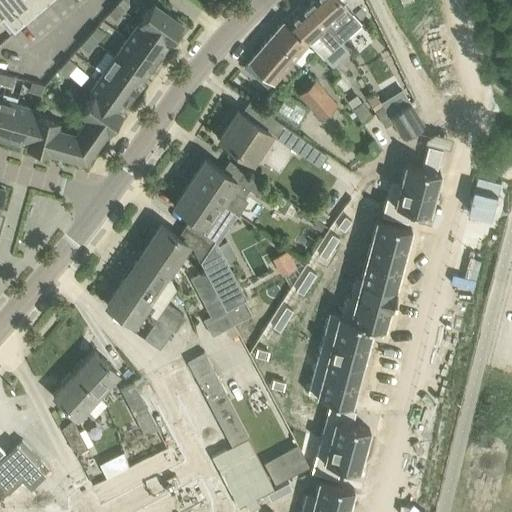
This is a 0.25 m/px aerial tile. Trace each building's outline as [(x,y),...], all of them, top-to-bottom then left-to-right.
[(0,0),(0,20),(3,18),(13,31),(50,0),(0,0)] [(133,0),(132,0),(119,0),(108,13),(116,20),(133,0)] [(313,0),(308,6),(341,41),(352,32),(361,23),(346,7),(340,0),(313,0)] [(139,21),(169,42),(182,23),(153,2),(139,21)] [(308,6),(287,24),(306,41),(323,58),(332,68),(350,51),(341,41),(308,6)] [(125,37),(156,59),(169,42),(139,21),(138,20),(125,37)] [(248,60),(272,80),(305,42),(306,41),(287,24),(283,20),(248,60)] [(97,25),(80,45),(88,51),(105,32),(97,25)] [(113,55),(144,77),(156,59),(125,37),(113,55)] [(100,72),(131,94),(144,77),(113,55),(100,72)] [(69,57),(60,67),(68,74),(76,64),(69,57)] [(0,82),(13,86),(15,76),(0,71),(0,82)] [(93,94),(121,114),(122,112),(120,111),(131,94),(100,72),(88,90),(93,94)] [(359,103),(340,76),(333,81),(362,123),(373,115),(363,100),(359,103)] [(313,112),(331,97),(316,78),(298,94),(313,112)] [(41,94),(44,85),(44,84),(31,80),(29,90),(41,94)] [(79,112),(84,117),(99,127),(100,126),(106,130),(108,131),(121,114),(93,94),(79,112)] [(0,135),(6,138),(16,101),(0,96),(0,135)] [(368,101),(375,112),(383,108),(381,103),(381,104),(376,96),(368,101)] [(16,101),(6,138),(27,143),(26,146),(28,147),(37,114),(39,108),(16,101)] [(401,138),(423,124),(409,101),(405,104),(388,114),(392,122),(401,138)] [(219,138),(236,149),(253,161),(271,133),(297,151),(306,138),(255,104),(248,116),(238,109),(219,138)] [(392,122),(388,114),(383,108),(375,112),(384,127),(392,122)] [(37,114),(28,147),(49,152),(49,150),(51,143),(53,143),(58,126),(59,120),(37,114)] [(100,126),(99,127),(84,117),(74,131),(58,126),(53,143),(51,143),(49,150),(75,157),(75,158),(85,161),(92,152),(91,151),(106,130),(100,126)] [(391,179),(433,191),(435,191),(440,171),(436,170),(442,148),(428,144),(422,166),(405,161),(400,181),(391,179)] [(205,158),(190,181),(234,211),(237,213),(238,214),(248,199),(244,197),(249,189),(257,178),(239,166),(230,159),(229,160),(234,163),(228,173),(205,158)] [(391,179),(381,214),(408,221),(411,207),(429,212),(435,191),(391,179)] [(237,213),(234,211),(190,181),(174,204),(197,219),(190,229),(212,244),(201,261),(204,270),(205,271),(210,280),(225,309),(244,299),(246,298),(217,242),(237,213)] [(345,215),(338,225),(344,230),(351,220),(345,215)] [(376,217),(371,238),(405,247),(411,226),(376,217)] [(161,224),(143,250),(170,269),(188,243),(192,246),(201,261),(212,244),(190,229),(183,239),(161,224)] [(332,233),(326,243),(332,248),(339,237),(332,233)] [(371,238),(365,257),(401,266),(405,247),(371,238)] [(326,243),(319,253),(326,258),(332,248),(326,243)] [(168,273),(170,269),(143,250),(125,276),(152,295),(158,303),(156,306),(159,308),(156,313),(174,324),(175,327),(184,314),(165,301),(173,288),(176,283),(171,276),(172,276),(168,273)] [(356,275),(356,276),(396,287),(396,286),(398,275),(401,266),(365,257),(364,261),(360,276),(356,275)] [(309,269),(302,279),(309,283),(316,273),(309,269)] [(210,280),(205,271),(204,270),(190,278),(210,315),(203,319),(205,323),(212,335),(233,324),(225,309),(210,280)] [(134,322),(141,312),(149,317),(147,319),(155,324),(145,338),(161,348),(175,327),(174,324),(156,313),(159,308),(156,306),(158,303),(152,295),(125,276),(107,304),(134,322)] [(346,293),(346,294),(391,307),(396,287),(356,276),(351,295),(346,293)] [(302,279),(296,289),(303,293),(309,283),(302,279)] [(329,310),(329,311),(384,326),(389,307),(391,308),(391,307),(346,294),(341,314),(329,310)] [(244,299),(225,309),(233,324),(251,314),(244,299)] [(286,305),(279,315),(286,320),(292,310),(286,305)] [(329,311),(323,331),(368,343),(373,324),(384,327),(384,326),(329,311)] [(279,315),(273,326),(280,330),(286,320),(279,315)] [(323,331),(318,351),(362,362),(365,351),(368,343),(323,331)] [(257,347),(255,355),(267,358),(269,350),(257,347)] [(81,359),(73,368),(75,370),(73,372),(98,394),(118,373),(108,363),(94,350),(83,361),(81,359)] [(231,445),(235,443),(248,436),(204,351),(187,360),(231,445)] [(318,351),(313,371),(357,382),(362,362),(318,351)] [(313,371),(307,391),(351,403),(355,390),(357,382),(313,371)] [(63,382),(53,394),(77,416),(85,408),(95,417),(107,404),(97,395),(98,394),(73,372),(71,374),(69,372),(61,380),(63,382)] [(273,378),(271,386),(283,389),(285,382),(273,378)] [(144,434),(148,432),(157,427),(156,424),(142,398),(132,381),(120,387),(144,434)] [(329,402),(320,436),(364,448),(369,427),(351,423),(355,409),(329,402)] [(62,427),(76,453),(87,448),(73,421),(62,427)] [(320,436),(311,470),(337,477),(341,464),(358,469),(364,448),(320,436)] [(253,448),(247,437),(240,441),(245,451),(253,448)] [(2,455),(0,456),(0,511),(2,511),(0,509),(0,497),(8,490),(20,480),(22,478),(30,487),(45,473),(44,472),(49,468),(22,438),(17,443),(16,442),(2,455)] [(245,451),(240,441),(233,445),(238,455),(245,451)] [(274,480),(309,466),(299,443),(264,457),(274,480)] [(227,448),(226,448),(231,459),(238,455),(233,445),(227,448)] [(231,459),(226,448),(219,452),(224,463),(231,459)] [(224,463),(219,452),(212,456),(217,466),(224,463)] [(260,463),(257,456),(255,452),(248,456),(253,467),(260,463)] [(253,467),(248,456),(241,460),(246,470),(253,467)] [(246,470),(241,460),(234,463),(239,474),(246,470)] [(239,474),(234,463),(227,467),(232,478),(239,474)] [(261,463),(253,467),(259,477),(266,473),(261,463)] [(232,478),(227,467),(220,471),(225,482),(232,478)] [(259,477),(253,467),(246,470),(252,481),(259,477)] [(252,481),(246,470),(239,474),(245,484),(252,481)] [(245,484),(239,474),(232,478),(238,488),(245,484)] [(305,491),(349,503),(353,487),(319,477),(314,493),(305,491)] [(238,488),(232,478),(225,482),(231,492),(238,488)] [(274,488),(268,478),(261,481),(267,492),(274,488)] [(267,492),(261,481),(254,485),(260,496),(267,492)] [(288,481),(277,487),(281,494),(292,488),(288,481)] [(260,496),(254,485),(247,489),(253,500),(256,498),(260,496)] [(277,487),(267,493),(271,500),(281,494),(277,487)] [(253,500),(247,489),(240,493),(246,504),(253,500)] [(305,491),(301,508),(317,511),(346,511),(349,503),(305,491)] [(246,504),(240,493),(233,497),(239,507),(246,504)] [(260,505),(256,498),(253,500),(246,504),(249,511),(260,505)]
